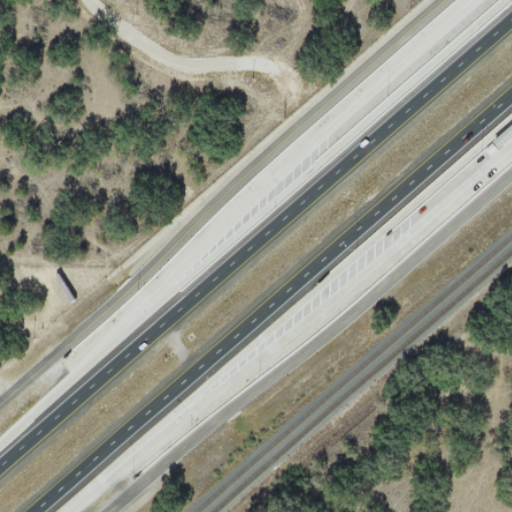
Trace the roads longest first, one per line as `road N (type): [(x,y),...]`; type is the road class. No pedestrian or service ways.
road 1 (tertiary): [(446,0),(0,405)]
road 2 (tertiary): [(168,460),(511,176)]
road 3 (motorway): [(511,20),(211,284)]
road 4 (motorway): [(32,511),(313,270)]
road 5 (motorway): [(211,284),(0,466)]
road 6 (motorway): [(313,270),(511,96)]
